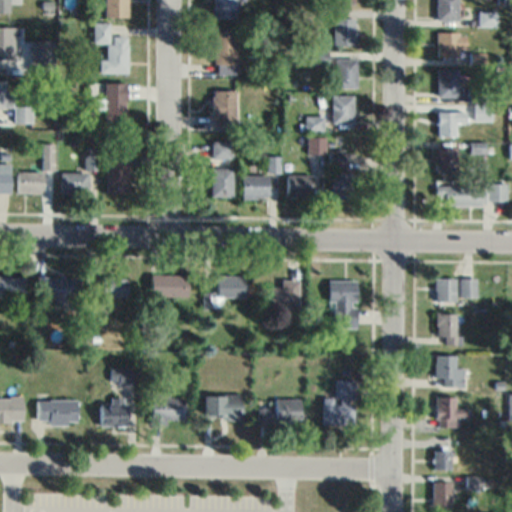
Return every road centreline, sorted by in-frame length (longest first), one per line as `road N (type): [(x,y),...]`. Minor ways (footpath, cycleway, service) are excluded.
road 1 (residential): [(511,233),(0,227)]
road 2 (residential): [(390,511),(393,0)]
road 3 (residential): [(391,466),(0,461)]
road 4 (residential): [(167,229),(169,0)]
